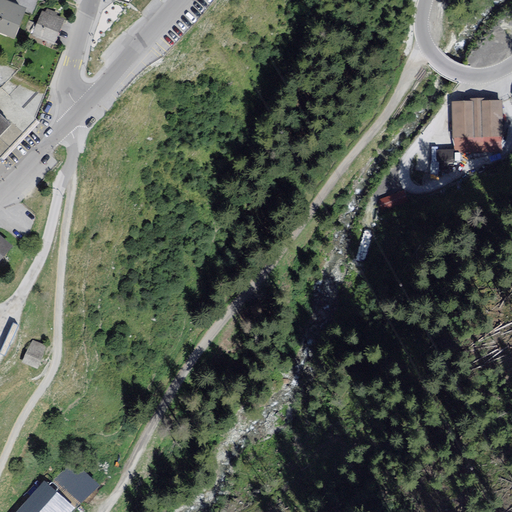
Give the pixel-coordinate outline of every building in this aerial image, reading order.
[(27,9),(2,0),(0,0),(0,31),(16,38),(27,9)] [(65,22),(43,13),(34,36),(56,45),(65,22)] [(19,70),(0,86),(0,155),(34,121),(49,87),(19,70)] [(468,102),(452,102),(453,150),(503,149),(502,101),(485,101),(485,99),(468,99),(468,102)] [(0,263),(14,248),(0,234),(0,263)] [(50,346),(34,340),(25,364),(41,370),(50,346)] [(82,503),(100,486),(73,457),(55,474),(82,503)] [(65,511),(70,507),(45,484),(19,511),(65,511)]
